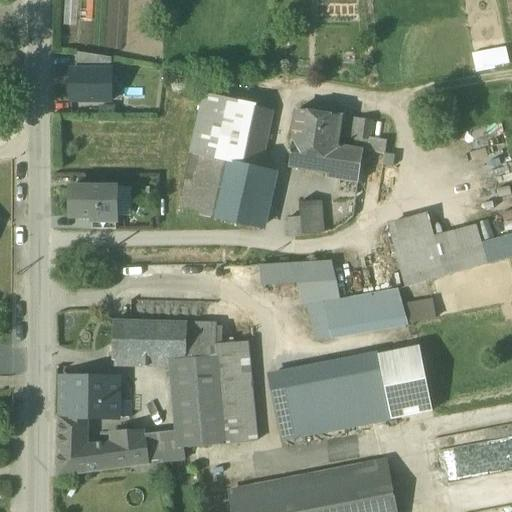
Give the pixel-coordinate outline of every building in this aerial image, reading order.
[(469,52),(472,69),(506,63),(503,46),(469,52)] [(76,54),(76,71),(110,71),(110,59),(76,54)] [(110,103),(110,71),(76,71),(70,71),(70,103),(110,103)] [(205,98),(192,155),(228,160),(241,105),(241,103),(205,98)] [(241,105),(228,160),(260,168),(272,112),(241,105)] [(297,110),(293,141),(318,145),(338,148),(339,138),(342,117),(297,110)] [(339,138),(349,139),(352,119),(342,117),(339,138)] [(355,140),(369,142),(369,139),(371,127),(374,127),(375,122),(358,120),(355,140)] [(362,151),(384,155),(386,142),(369,139),(369,142),(355,140),(353,150),(362,151)] [(316,158),(318,145),(293,141),(288,168),(325,174),(330,175),(332,160),(316,158)] [(325,178),(357,183),(362,151),(353,150),(338,148),(318,145),(316,158),(332,160),(330,175),(325,174),(325,178)] [(214,220),(228,160),(192,155),(179,212),(214,220)] [(272,171),(260,168),(228,160),(214,220),(258,230),(272,171)] [(116,218),(116,188),(70,188),(70,218),(91,218),(116,218)] [(287,219),(289,239),(321,235),(317,202),(298,204),(298,216),(287,219)] [(388,227),(400,271),(440,258),(435,241),(428,216),(388,227)] [(116,218),(91,218),(91,230),(116,230),(116,218)] [(445,278),(485,266),(479,246),(475,229),(435,241),(440,258),(445,278)] [(511,236),(479,246),(485,266),(511,258),(511,236)] [(445,278),(440,258),(400,271),(406,291),(445,278)] [(294,308),(308,346),(409,329),(408,325),(399,293),(398,290),(340,299),(332,263),(253,267),(256,288),(283,284),(286,309),(294,308)] [(174,362),(175,376),(217,373),(216,346),(216,324),(113,322),(112,361),(174,362)] [(247,343),(216,346),(217,373),(224,445),(256,442),(247,343)] [(415,349),(378,356),(391,421),(432,413),(430,402),(419,348),(415,349)] [(281,442),(391,421),(378,356),(268,378),(281,442)] [(224,445),(217,373),(175,376),(180,431),(182,449),(183,449),(224,445)] [(118,379),(60,378),(60,417),(86,417),(86,419),(118,419),(118,379)] [(86,419),(86,417),(60,417),(57,417),(55,478),(113,470),(112,444),(87,447),(86,419)] [(467,444),(439,449),(450,511),(456,511),(511,501),(511,424),(465,433),(467,444)] [(184,461),(183,449),(182,449),(180,431),(143,436),(147,465),(184,461)] [(112,444),(113,470),(147,465),(143,436),(143,433),(111,434),(112,444)] [(229,493),(232,511),(395,511),(385,461),(229,493)]
